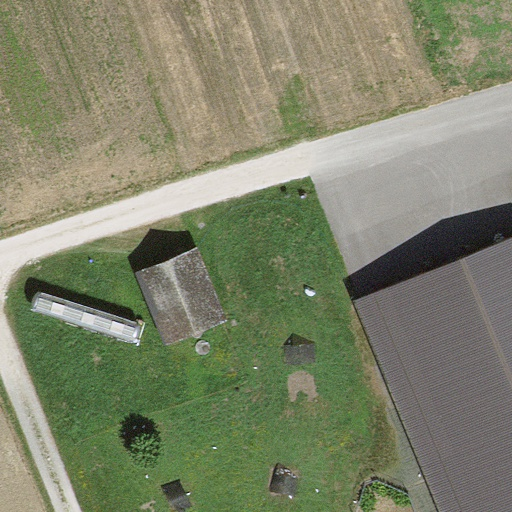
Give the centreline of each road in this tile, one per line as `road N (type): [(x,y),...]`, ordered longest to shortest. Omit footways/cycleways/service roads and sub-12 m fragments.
road 1 (track): [(0,253),(511,92)]
road 2 (track): [(0,363),(60,511)]
